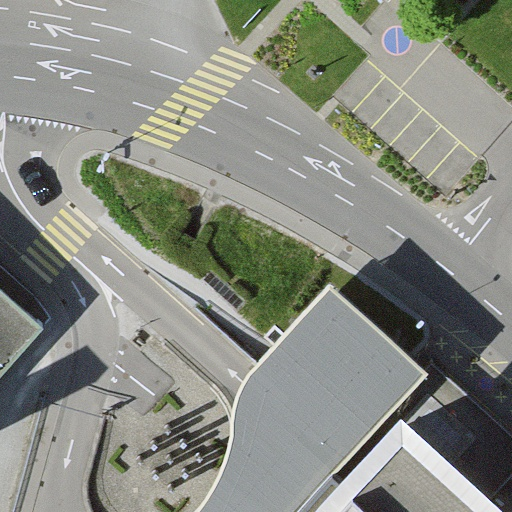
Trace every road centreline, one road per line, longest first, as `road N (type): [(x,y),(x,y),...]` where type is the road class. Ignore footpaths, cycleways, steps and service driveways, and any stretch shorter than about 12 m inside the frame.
road 1 (unclassified): [(511,330),(353,204),(188,103),(109,74),(0,64)]
road 2 (unknown): [(256,397),(359,325)]
